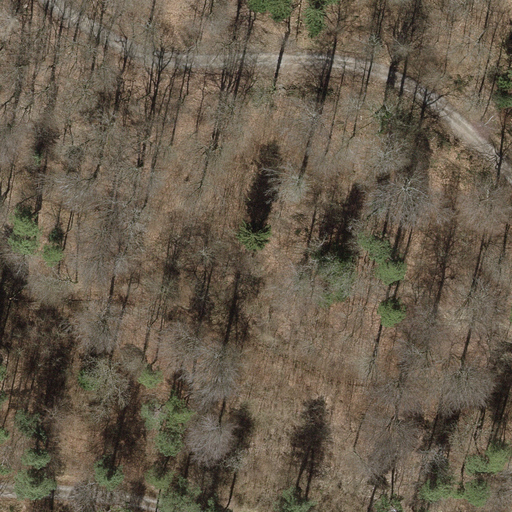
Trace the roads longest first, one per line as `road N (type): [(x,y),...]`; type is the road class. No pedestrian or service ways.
road 1 (track): [(511,172),(468,130),(386,74),(310,61),(141,55),(57,0)]
road 2 (track): [(166,511),(0,490)]
